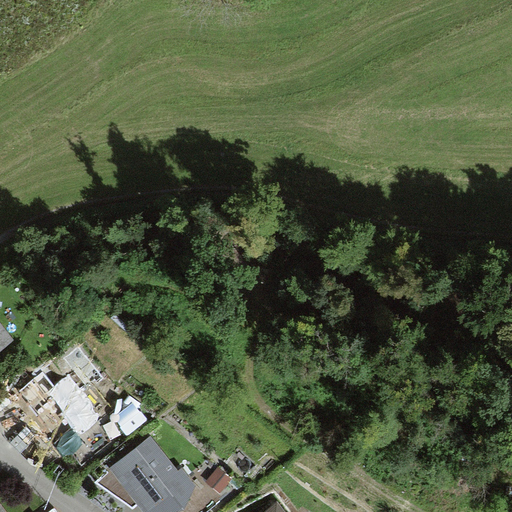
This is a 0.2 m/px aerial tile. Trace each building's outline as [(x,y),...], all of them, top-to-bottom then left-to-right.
[(0,347),(14,336),(0,318),(0,347)] [(78,359),(27,396),(64,446),(115,409),(78,359)] [(149,433),(110,464),(112,466),(95,479),(134,504),(139,500),(148,511),(187,481),(149,433)] [(218,465),(207,477),(221,490),(232,477),(218,465)] [(203,511),(221,498),(204,476),(163,507),(166,511),(203,511)] [(12,511),(0,496),(0,511),(12,511)] [(289,511),(278,498),(261,511),(289,511)]
